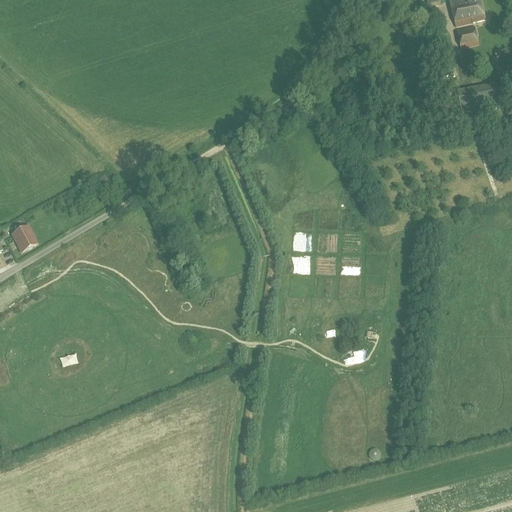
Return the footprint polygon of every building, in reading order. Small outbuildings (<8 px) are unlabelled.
[(426,0),(428,9),(441,6),(439,0),(426,0)] [(449,0),(456,28),(485,21),(479,0),(449,0)] [(457,31),(461,50),(479,46),(475,27),(457,31)] [(494,51),(495,57),(509,55),(509,49),(494,51)] [(461,117),(499,109),(494,84),(456,92),(461,117)] [(13,235),(22,253),(38,245),(28,227),(13,235)] [(339,324),(327,323),(324,351),(337,352),(339,324)] [(381,456),(381,455),(380,454),(380,453),(380,452),(379,452),(379,451),(378,451),(377,450),(376,450),(375,450),(374,450),(373,450),(372,450),(372,451),(371,451),(370,452),(369,453),(369,454),(369,455),(369,456),(369,457),(369,458),(369,459),(370,459),(370,460),(371,460),(371,461),(372,461),(373,462),(374,462),(375,462),(376,462),(377,462),(377,461),(378,461),(379,460),(380,459),(380,458),(380,457),(381,457),(381,456)]
